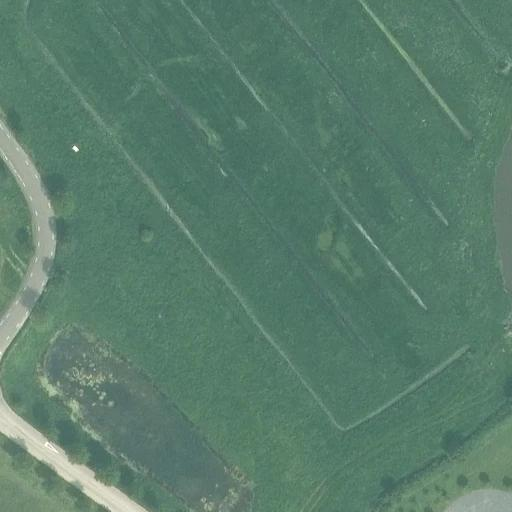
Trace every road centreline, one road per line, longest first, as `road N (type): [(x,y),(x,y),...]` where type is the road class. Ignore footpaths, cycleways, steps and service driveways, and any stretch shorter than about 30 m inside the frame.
road 1 (tertiary): [(0,340),(39,280),(44,243),(30,180),(0,135)]
road 2 (unclassified): [(133,511),(0,416)]
